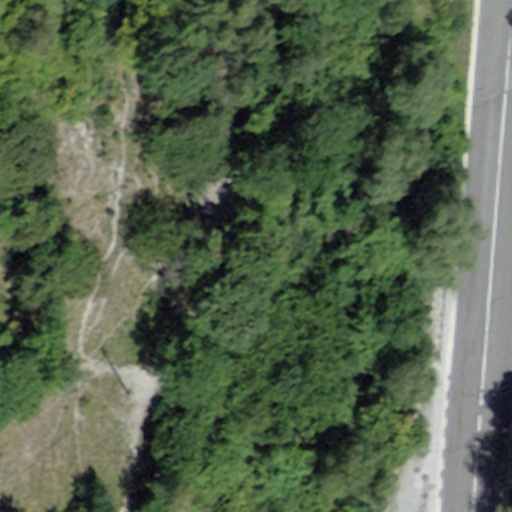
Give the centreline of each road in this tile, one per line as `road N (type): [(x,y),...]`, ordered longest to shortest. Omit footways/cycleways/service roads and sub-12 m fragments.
road 1 (secondary): [(511,55),(481,411)]
road 2 (residential): [(481,411),(428,455),(405,511)]
